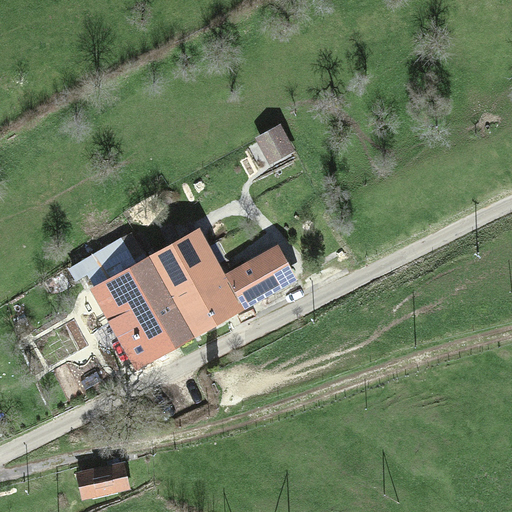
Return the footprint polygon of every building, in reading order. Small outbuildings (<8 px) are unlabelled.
[(275,161),(291,147),(272,124),(255,137),(275,161)] [(216,268),(193,229),(136,262),(92,288),(137,365),(238,307),(216,268)] [(92,288),(136,262),(122,237),(68,268),(75,280),(84,275),(92,288)] [(216,268),(238,307),(291,276),(268,238),(216,268)] [(82,499),(131,488),(125,462),(76,473),(82,499)]
